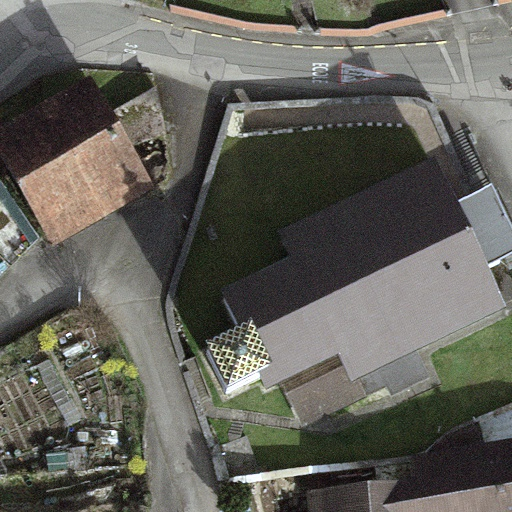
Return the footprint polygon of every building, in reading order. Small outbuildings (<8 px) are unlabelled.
[(94,99),(0,144),(0,154),(44,242),(141,194),(94,99)] [(295,256),(220,289),(238,330),(204,345),(224,391),(278,368),(298,414),(382,378),(388,391),(427,374),(415,345),(502,307),(481,259),(452,195),(439,165),(285,232),(295,256)] [(511,235),(486,180),(452,195),(481,259),(511,244),(511,235)] [(422,479),(423,511),(511,511),(511,451),(420,463),(422,479)] [(423,511),(422,479),(301,486),(303,511),(423,511)]
